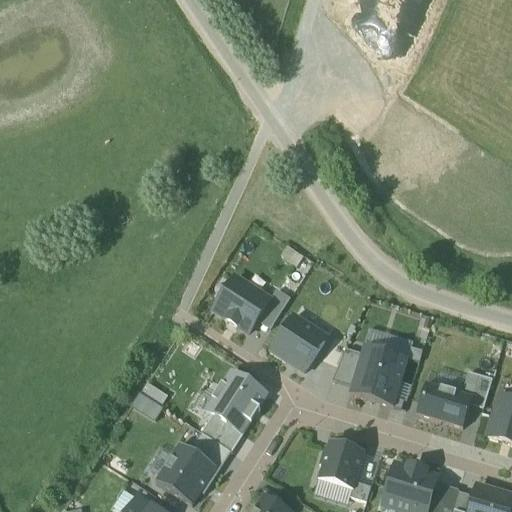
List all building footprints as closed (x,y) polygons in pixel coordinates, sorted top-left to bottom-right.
[(206,314),(245,338),(265,307),(227,282),(206,314)] [(266,352),(302,375),(321,345),(285,322),(266,352)] [(362,352),(349,392),(387,405),(401,364),(362,352)] [(466,378),(460,399),(464,400),(461,411),(480,416),(489,385),(466,378)] [(425,388),(416,415),(455,427),(461,411),(464,400),(460,399),(425,388)] [(511,399),(500,396),(486,440),(511,448),(511,399)] [(148,426),(157,413),(136,398),(127,411),(148,426)] [(200,438),(190,452),(216,470),(226,455),(200,438)] [(328,446),(317,482),(345,490),(355,453),(328,446)] [(190,452),(181,447),(157,484),(192,507),(216,470),(190,452)] [(379,507),(395,511),(422,511),(432,482),(390,470),(379,507)] [(511,511),(511,500),(475,489),(467,511),(511,511)] [(278,511),(259,500),(251,511),(278,511)] [(155,511),(138,501),(130,511),(155,511)]
